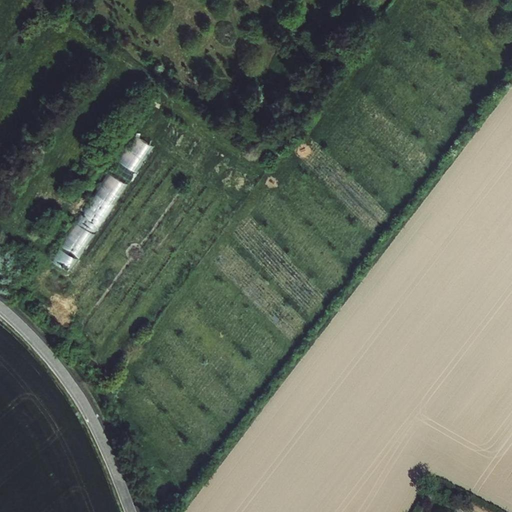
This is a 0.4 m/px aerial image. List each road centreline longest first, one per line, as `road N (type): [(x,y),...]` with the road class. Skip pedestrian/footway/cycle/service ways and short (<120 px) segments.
road 1 (track): [(42,0),(265,177)]
road 2 (tertiary): [(132,511),(80,396),(0,306)]
